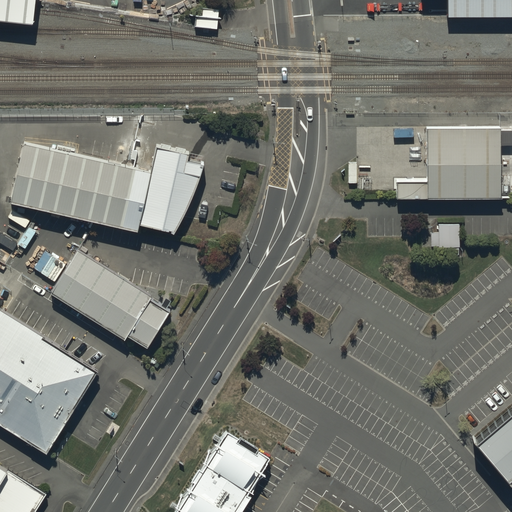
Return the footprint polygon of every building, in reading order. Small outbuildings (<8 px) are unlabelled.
[(0,0),(0,19),(34,23),(35,11),(36,0),(0,0)] [(396,179),(396,198),(501,197),(501,126),(429,126),(429,178),(396,179)] [(421,127),(401,128),(401,136),(421,136),(421,127)] [(151,170),(18,141),(5,200),(138,229),(151,170)] [(189,152),(156,146),(151,170),(140,223),(174,231),(187,209),(196,186),(204,162),(187,159),(189,152)] [(459,223),(438,223),(438,232),(431,232),(431,246),(439,246),(439,247),(453,247),(453,254),(460,254),(459,223)] [(173,309),(76,248),(50,289),(147,350),(173,309)] [(0,306),(0,420),(47,450),(98,368),(0,306)] [(511,477),(511,408),(476,438),(511,479),(511,477)] [(232,511),(268,455),(229,431),(179,511),(232,511)] [(43,511),(53,497),(0,463),(0,511),(43,511)]
